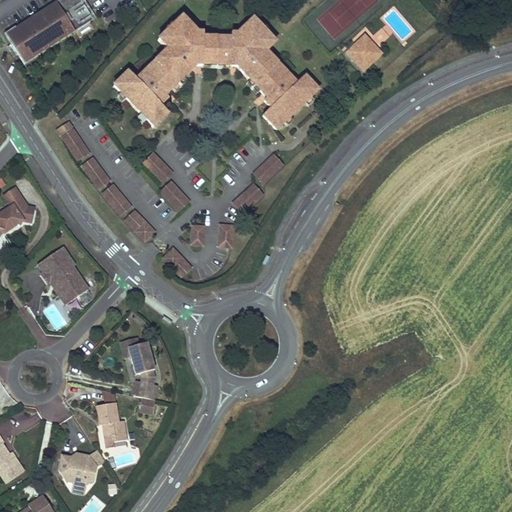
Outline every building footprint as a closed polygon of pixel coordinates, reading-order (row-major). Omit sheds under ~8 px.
[(84,0),(60,0),(9,34),(18,48),(28,63),(96,18),(84,0)] [(170,87),(175,82),(180,77),(183,80),(196,67),(202,67),(202,62),(216,63),(230,63),(230,68),(236,68),(249,81),(252,78),(257,84),(261,88),(259,91),(266,98),(263,101),(270,109),(262,117),(276,131),(284,123),(282,121),(287,116),(289,118),(305,103),(303,101),(308,96),(310,98),(318,90),(305,75),(296,83),(266,52),(276,43),(266,33),(263,37),(256,30),(259,26),(252,19),(237,33),(231,34),(231,39),(230,43),(217,43),(202,42),(202,38),(203,34),(197,34),(181,18),(172,26),(176,30),(170,35),(167,32),(158,40),(167,50),(135,80),(128,72),(112,86),(120,94),(123,92),(128,97),(125,99),(141,116),(143,113),(148,118),(146,121),(153,128),(168,114),(160,106),(167,100),(165,97),(172,90),(170,87)] [(164,29),(167,32),(170,35),(176,30),(172,26),(170,24),(164,29)] [(261,24),(259,26),(256,30),(263,37),(266,33),(268,31),(261,24)] [(365,35),(346,53),(363,71),(382,53),(365,35)] [(175,82),(180,88),(185,82),(183,80),(180,77),(175,82)] [(252,78),(249,81),(247,84),(252,89),(257,84),(252,78)] [(180,88),(175,82),(170,87),(172,90),(175,92),(180,88)] [(257,84),(252,89),(256,94),(259,91),(261,88),(257,84)] [(123,92),(120,94),(117,97),(121,102),(125,99),(128,97),(123,92)] [(313,101),(310,98),(308,96),(303,101),(305,103),(308,106),(313,101)] [(142,124),(146,121),(148,118),(143,113),(141,116),(137,119),(142,124)] [(292,121),(289,118),(287,116),(282,121),(284,123),(287,126),(292,121)] [(69,122),(56,130),(60,137),(73,129),(69,122)] [(73,130),(61,138),(77,163),(89,155),(73,130)] [(153,153),(143,163),(163,183),(173,174),(153,153)] [(274,155),(253,174),(262,185),(284,165),(274,155)] [(92,159),(81,167),(98,191),(110,182),(92,159)] [(170,182),(160,192),(179,212),(189,202),(170,182)] [(112,185),(101,194),(121,217),(131,209),(112,185)] [(263,195),(254,185),(232,204),(242,215),(263,195)] [(14,188),(2,196),(10,208),(0,214),(0,235),(3,233),(4,234),(23,221),(32,223),(35,209),(21,205),(22,200),(14,188)] [(134,211),(124,221),(145,242),(155,233),(134,211)] [(233,226),(219,226),(218,247),(232,248),(233,226)] [(203,246),(204,232),(191,232),(190,246),(203,246)] [(56,285),(55,292),(64,305),(87,289),(72,267),(74,265),(62,248),(37,265),(42,273),(39,275),(45,286),(49,283),(53,280),(56,285)] [(163,259),(167,264),(177,254),(173,249),(163,259)] [(167,264),(177,274),(187,264),(177,254),(167,264)] [(191,269),(187,264),(177,274),(181,278),(191,269)] [(137,343),(135,335),(119,340),(124,356),(130,354),(127,346),(137,343)] [(138,382),(135,397),(142,399),(155,401),(158,386),(150,385),(152,374),(150,368),(154,367),(146,340),(137,343),(127,346),(130,354),(136,373),(141,371),(142,375),(141,383),(138,382)] [(140,409),(153,411),(155,401),(142,399),(140,409)] [(116,403),(95,406),(98,425),(103,425),(104,428),(102,429),(103,439),(112,438),(113,442),(126,440),(124,421),(119,422),(116,403)] [(24,471),(14,458),(11,460),(8,455),(1,444),(3,443),(0,438),(0,475),(5,483),(24,471)] [(91,455),(99,464),(104,460),(96,451),(91,455)] [(74,486),(82,487),(93,480),(96,468),(88,456),(75,454),(74,459),(61,456),(57,471),(65,482),(70,480),(74,486)] [(82,487),(74,486),(73,485),(71,495),(80,497),(82,487)] [(25,511),(25,510),(22,511),(52,511),(43,496),(27,506),(29,508),(31,511),(25,511)]
